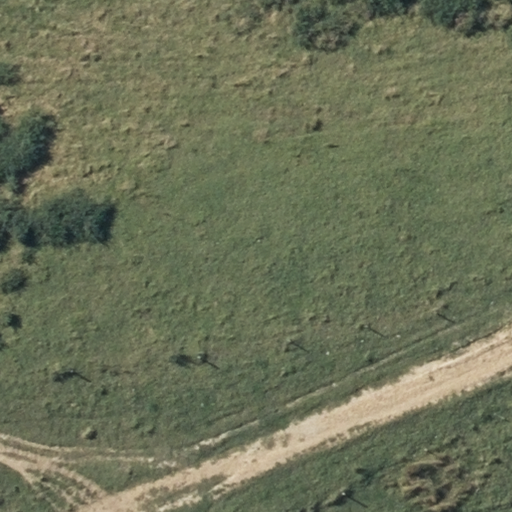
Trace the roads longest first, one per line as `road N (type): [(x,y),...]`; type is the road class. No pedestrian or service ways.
road 1 (track): [(154,511),(511,349)]
road 2 (track): [(235,475),(0,449)]
